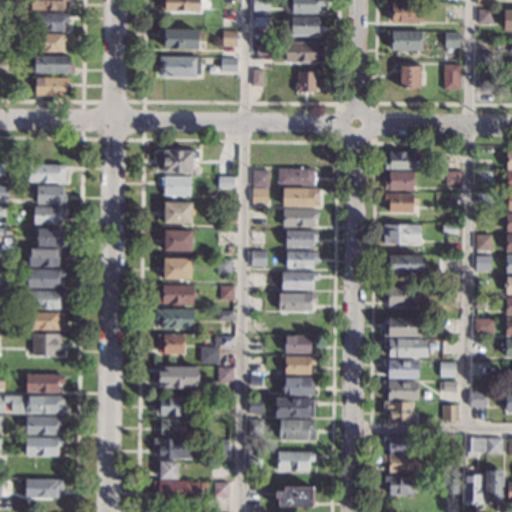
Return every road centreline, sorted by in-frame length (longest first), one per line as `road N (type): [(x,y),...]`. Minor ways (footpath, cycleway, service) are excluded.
road 1 (residential): [(108,511),(116,0)]
road 2 (residential): [(352,511),(359,0)]
road 3 (residential): [(511,125),(0,122)]
